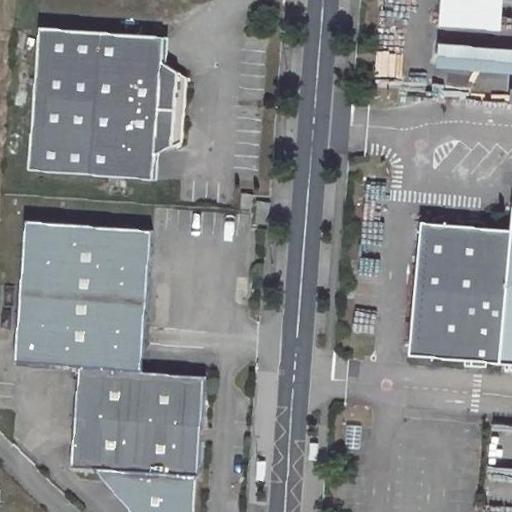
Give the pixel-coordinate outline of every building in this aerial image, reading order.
[(496,29),(498,0),(435,0),(433,24),(496,29)] [(166,36),(41,24),(28,167),(152,179),(155,154),(181,142),(187,78),(163,61),(166,36)] [(429,71),(511,74),(511,49),(430,46),(429,71)] [(252,196),(241,195),(239,210),(250,211),(252,196)] [(255,203),(255,214),(268,215),(269,204),(255,203)] [(254,224),(267,225),(268,215),(255,214),(254,224)] [(141,371),(153,230),(27,220),(16,361),(79,366),(71,464),(102,467),(142,511),(187,511),(190,474),(199,475),(207,376),(141,371)] [(511,230),(424,223),(412,356),(511,364),(511,230)]
